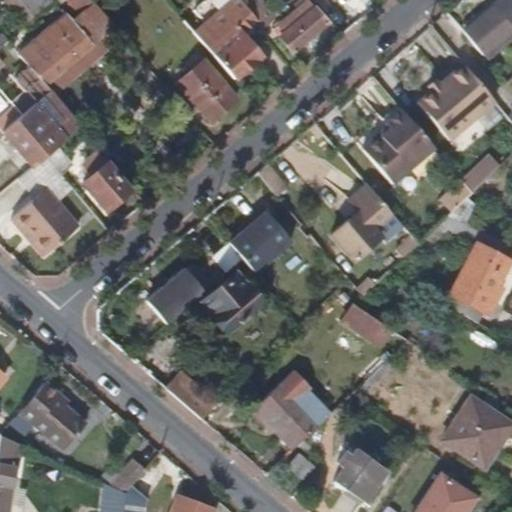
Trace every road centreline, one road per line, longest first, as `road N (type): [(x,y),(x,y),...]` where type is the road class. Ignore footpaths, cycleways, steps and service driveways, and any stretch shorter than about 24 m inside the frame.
road 1 (residential): [(49,317),(421,0)]
road 2 (residential): [(49,317),(270,511)]
